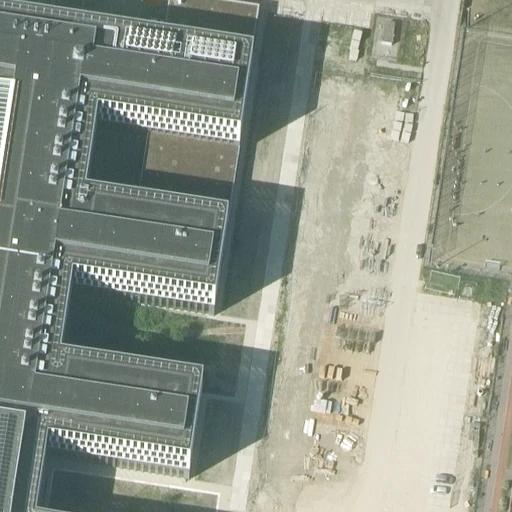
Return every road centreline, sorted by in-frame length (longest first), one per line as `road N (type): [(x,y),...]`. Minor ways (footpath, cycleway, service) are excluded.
road 1 (unclassified): [(402,301),(445,0)]
road 2 (unclassified): [(402,301),(370,511)]
